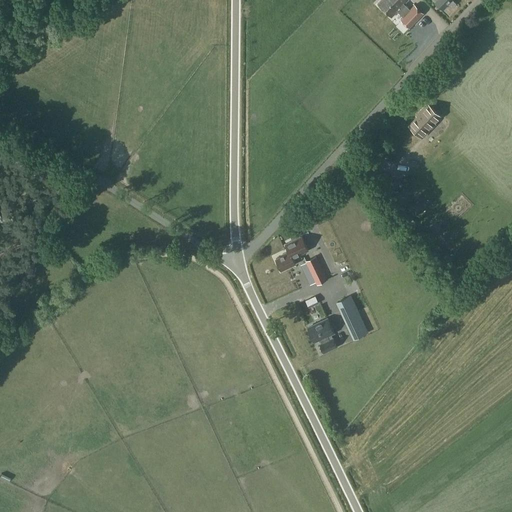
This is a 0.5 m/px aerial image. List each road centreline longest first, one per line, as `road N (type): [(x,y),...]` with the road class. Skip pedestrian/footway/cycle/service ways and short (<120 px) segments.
road 1 (unclassified): [(477,0),(238,257)]
road 2 (unclassified): [(358,511),(238,257)]
road 3 (unclassified): [(238,257),(222,260),(0,123)]
road 4 (unclassified): [(238,257),(233,0)]
